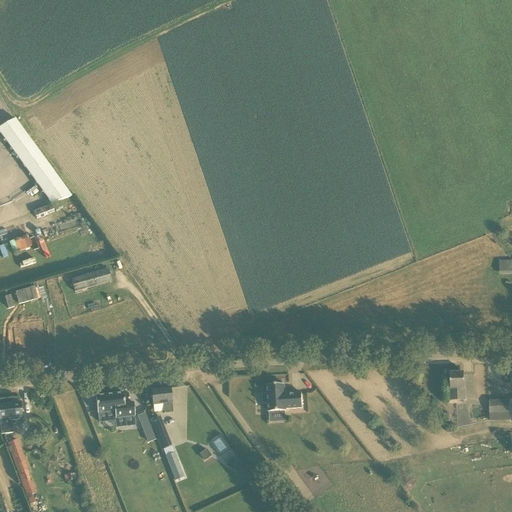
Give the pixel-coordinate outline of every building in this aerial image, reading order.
[(0,133),(52,204),(71,197),(15,119),(0,127),(0,133)] [(52,204),(33,211),(36,217),(54,210),(52,204)] [(12,251),(30,245),(27,235),(9,241),(12,251)] [(511,259),(499,260),(500,274),(511,273),(511,259)] [(109,283),(111,283),(107,269),(71,280),(75,292),(109,282),(109,283)] [(35,286),(16,292),(19,303),(38,298),(35,286)] [(43,323),(13,326),(15,351),(25,351),(25,356),(46,355),(43,323)] [(451,401),(456,401),(465,401),(464,373),(450,373),(451,401)] [(284,385),(267,386),(267,390),(267,394),(263,394),(263,403),(268,403),(269,412),(286,411),(286,409),(303,408),(302,394),(285,395),(284,385)] [(163,404),(164,411),(164,414),(173,413),(172,404),(170,388),(151,390),(153,405),(163,404)] [(117,393),(87,397),(87,414),(106,412),(106,419),(129,416),(128,404),(117,404),(117,393)] [(509,413),(509,411),(509,401),(489,402),(489,413),(509,413)] [(11,419),(22,418),(20,403),(0,405),(0,425),(1,435),(13,433),(11,419)] [(145,413),(137,416),(148,443),(156,440),(145,413)] [(162,447),(170,444),(161,423),(154,426),(162,447)] [(27,472),(22,457),(16,441),(8,444),(32,511),(45,511),(43,506),(31,471),(27,472)] [(170,444),(162,447),(175,480),(184,477),(174,453),(173,453),(170,444)] [(101,456),(98,447),(98,446),(91,448),(91,449),(95,459),(101,456)] [(207,450),(200,454),(205,461),(211,456),(207,450)] [(242,465),(239,462),(232,457),(227,465),(234,470),(237,472),(242,465)] [(280,479),(292,496),(298,491),(287,475),(280,479)]
